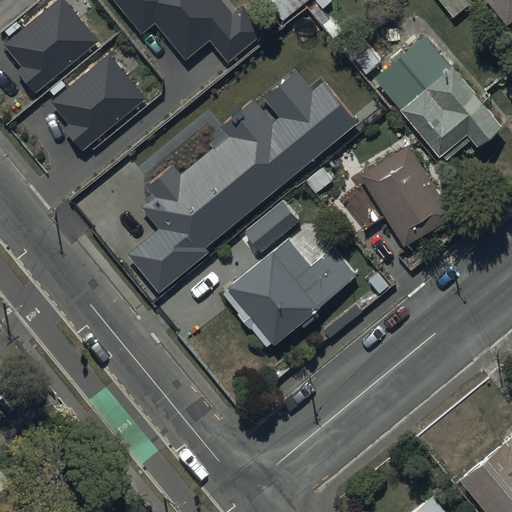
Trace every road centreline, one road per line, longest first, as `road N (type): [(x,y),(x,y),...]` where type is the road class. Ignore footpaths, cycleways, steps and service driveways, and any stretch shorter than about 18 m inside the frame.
road 1 (unclassified): [(511,272),(244,492)]
road 2 (unclassified): [(0,194),(163,394)]
road 3 (residential): [(24,511),(163,394)]
road 4 (unclassified): [(163,394),(244,492)]
